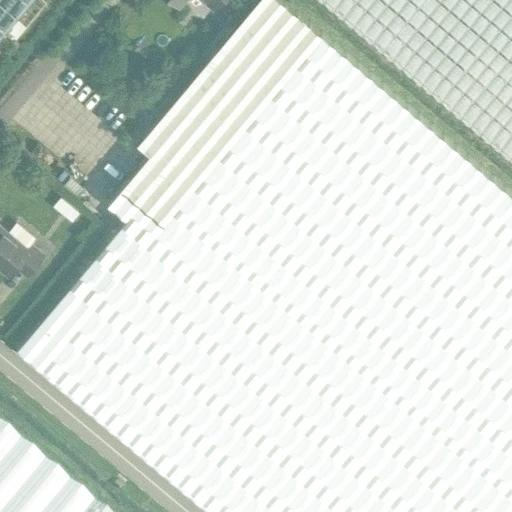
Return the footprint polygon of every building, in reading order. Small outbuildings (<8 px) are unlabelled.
[(0,0),(0,36),(5,30),(15,37),(46,1),(45,0),(0,0)] [(162,221),(322,34),(281,0),(252,0),(135,139),(148,150),(119,184),(162,221)] [(179,0),(181,2),(183,0),(201,0),(211,8),(217,0),(179,0)] [(511,0),(322,0),(511,159),(511,0)] [(125,215),(16,344),(216,511),(511,511),(511,193),(322,34),(162,221),(119,184),(106,200),(125,215)] [(26,272),(43,252),(30,242),(27,245),(0,221),(0,262),(9,270),(15,263),(26,272)] [(102,511),(0,426),(0,511),(102,511)]
